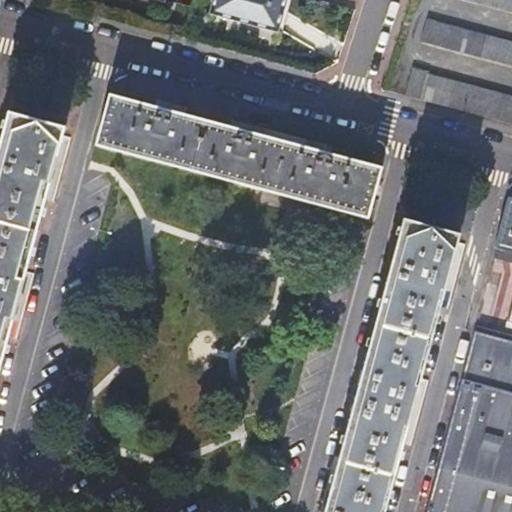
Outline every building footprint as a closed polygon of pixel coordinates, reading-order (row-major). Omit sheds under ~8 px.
[(214,0),(209,25),(273,44),(284,0),(214,0)] [(511,0),(465,0),(511,12),(511,0)] [(511,42),(430,20),(425,41),(511,65),(511,42)] [(415,69),(408,97),(511,124),(511,97),(431,75),(431,73),(415,69)] [(171,114),(104,96),(91,147),(256,191),(361,220),(375,169),(312,152),(244,134),(171,114)] [(66,132),(13,116),(0,160),(0,235),(33,245),(66,132)] [(511,201),(507,200),(493,248),(511,253),(511,201)] [(399,221),(368,335),(424,350),(455,236),(399,221)] [(33,246),(0,236),(0,359),(33,246)] [(511,511),(511,344),(468,333),(421,511),(511,511)] [(393,464),(424,350),(368,335),(338,450),(393,464)] [(379,511),(393,464),(338,450),(321,511),(379,511)]
